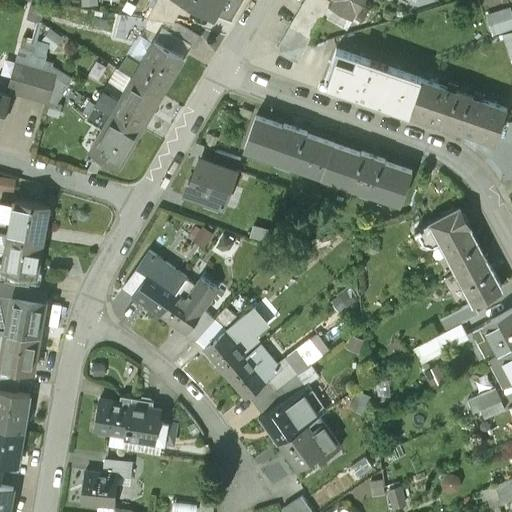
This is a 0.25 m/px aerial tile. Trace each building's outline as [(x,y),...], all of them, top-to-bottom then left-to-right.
[(48,3),(30,0),(30,3),(30,4),(27,15),(43,18),(48,3)] [(183,6),(172,0),(157,0),(147,18),(172,22),(174,22),(183,6)] [(187,0),(214,16),(222,0),(187,0)] [(329,6),(318,0),(306,0),(303,5),(322,16),(329,6)] [(332,0),(331,2),(356,16),(365,0),(332,0)] [(511,2),(487,11),(494,34),(511,27),(511,2)] [(322,16),(303,5),(297,15),(316,27),(322,16)] [(316,27),(297,15),(291,26),(310,37),(316,27)] [(172,22),(164,20),(157,33),(170,35),(192,48),(198,36),(172,22)] [(63,33),(48,24),(40,39),(55,48),(63,33)] [(310,37),(291,26),(279,47),(281,52),(306,44),(310,37)] [(141,61),(133,75),(161,92),(182,57),(153,40),(141,61)] [(35,46),(22,42),(16,65),(29,68),(35,46)] [(72,75),(52,61),(52,58),(45,56),(47,49),(35,46),(29,68),(41,71),(50,74),(54,76),(67,84),(72,75)] [(389,63),(373,58),(373,59),(339,47),(328,78),(358,89),(357,91),(380,99),(380,97),(411,108),(422,77),(388,65),(389,63)] [(141,61),(131,55),(123,69),(133,75),(141,61)] [(29,68),(16,65),(10,90),(22,94),(29,68)] [(29,68),(22,94),(33,97),(41,71),(29,68)] [(50,74),(41,71),(33,97),(47,100),(49,92),(54,76),(50,74)] [(133,75),(113,111),(141,127),(161,92),(133,75)] [(67,84),(54,76),(49,92),(47,100),(47,101),(55,102),(64,89),(67,84)] [(473,93),(458,88),(458,89),(422,77),(411,108),(442,119),(441,121),(464,129),(465,127),(497,138),(508,108),(473,95),(473,93)] [(0,124),(9,95),(0,91),(0,124)] [(55,102),(47,101),(44,113),(57,116),(60,103),(55,102)] [(113,111),(99,103),(90,118),(104,126),(91,149),(118,165),(141,127),(113,111)] [(252,110),(242,107),(240,113),(249,117),(252,110)] [(386,159),(363,151),(362,153),(308,133),(309,131),(286,123),(285,125),(258,115),(247,145),(278,157),(278,158),(293,164),(294,162),(356,185),(355,187),(370,192),(371,190),(402,202),(413,172),(385,162),(386,159)] [(231,139),(209,132),(205,143),(228,150),(231,139)] [(241,158),(217,149),(213,160),(237,169),(241,158)] [(213,160),(200,156),(191,180),(189,179),(185,191),(206,198),(204,203),(218,208),(220,203),(224,205),(237,169),(213,160)] [(16,179),(0,175),(0,189),(13,192),(16,179)] [(49,206),(16,200),(10,234),(43,239),(49,206)] [(485,258),(457,206),(414,229),(423,245),(432,248),(441,244),(456,273),(485,258)] [(203,222),(194,235),(206,242),(215,230),(203,222)] [(43,239),(10,234),(4,269),(10,270),(35,274),(37,274),(43,239)] [(328,234),(316,237),(319,249),(332,245),(328,234)] [(186,276),(150,250),(126,286),(148,302),(150,300),(163,309),(186,276)] [(485,258),(456,273),(472,302),(473,303),(501,288),(485,258)] [(35,274),(10,270),(8,280),(33,285),(35,274)] [(186,276),(163,309),(177,319),(176,321),(189,330),(204,307),(217,287),(199,275),(194,282),(186,276)] [(33,285),(8,280),(6,292),(12,293),(31,297),(33,285)] [(351,282),(331,296),(340,308),(360,295),(351,282)] [(31,297),(12,293),(6,328),(39,334),(45,299),(31,297)] [(472,302),(441,318),(447,329),(459,322),(478,313),(473,303),(472,302)] [(227,305),(218,314),(227,322),(236,313),(227,305)] [(204,307),(189,330),(197,337),(216,317),(204,307)] [(511,311),(511,309),(484,324),(490,337),(480,342),(487,355),(497,350),(499,353),(511,346),(511,311)] [(216,317),(197,337),(206,346),(227,327),(216,317)] [(227,327),(206,346),(216,357),(212,361),(217,367),(222,362),(228,369),(247,353),(244,349),(252,342),(235,320),(227,327)] [(447,329),(417,344),(425,359),(450,346),(447,340),(464,331),(459,322),(447,329)] [(6,328),(0,327),(0,362),(21,366),(33,368),(39,334),(6,328)] [(297,347),(281,360),(265,338),(247,353),(260,367),(256,370),(265,380),(269,376),(277,387),(277,388),(331,346),(319,330),(297,347)] [(364,335),(353,331),(347,345),(359,349),(364,335)] [(511,346),(499,353),(511,378),(511,346)] [(247,353),(228,369),(239,382),(238,383),(248,395),(251,392),(265,380),(256,370),(260,367),(247,353)] [(21,366),(0,362),(0,375),(19,378),(21,366)] [(19,378),(0,375),(0,387),(17,390),(19,378)] [(265,380),(251,392),(258,402),(277,387),(269,376),(265,380)] [(384,376),(371,378),(373,393),(387,391),(384,376)] [(265,412),(262,414),(271,428),(273,426),(282,439),(319,414),(326,408),(308,382),(284,398),(265,412)] [(17,390),(0,387),(0,422),(23,427),(29,393),(17,390)] [(277,387),(258,402),(265,412),(284,398),(277,388),(277,387)] [(371,392),(359,387),(351,404),(362,409),(371,392)] [(495,392),(478,399),(482,408),(499,400),(495,392)] [(121,400),(100,397),(95,427),(113,430),(113,427),(128,429),(133,395),(122,394),(121,400)] [(154,398),(133,395),(128,429),(127,435),(167,440),(170,418),(160,417),(161,408),(153,406),(154,398)] [(499,400),(482,408),(486,418),(504,410),(499,400)] [(295,468),(296,469),(319,453),(322,458),(341,445),(319,414),(282,439),(279,441),(280,442),(281,441),(289,454),(289,455),(297,467),(295,468)] [(23,427),(0,422),(0,458),(5,459),(17,461),(23,427)] [(131,461),(105,458),(104,471),(118,473),(130,475),(131,461)] [(104,471),(85,470),(83,502),(98,503),(97,511),(102,511),(114,511),(116,502),(118,473),(104,471)] [(454,473),(445,474),(442,481),(444,488),(451,491),(458,489),(462,482),(459,476),(454,473)] [(384,477),(370,479),(372,494),(386,492),(384,477)] [(511,477),(495,484),(498,493),(511,488),(511,477)] [(401,480),(388,485),(394,505),(407,501),(401,480)] [(2,483),(0,482),(0,511),(8,511),(13,485),(2,483)] [(511,488),(498,493),(502,502),(511,498),(511,488)] [(314,511),(302,494),(282,507),(284,511),(314,511)] [(153,511),(154,509),(139,508),(123,503),(116,502),(114,511),(153,511)]
